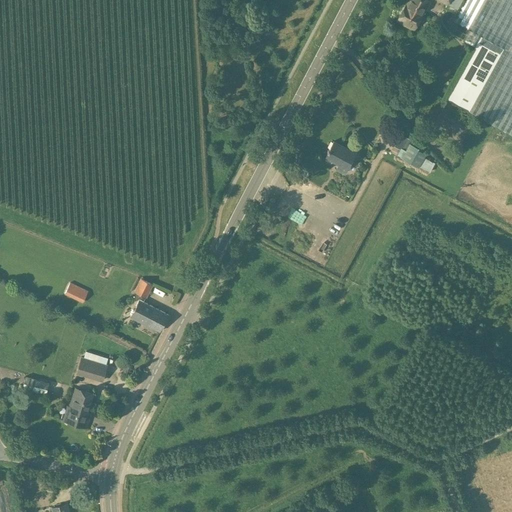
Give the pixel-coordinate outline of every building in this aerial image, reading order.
[(397,20),(414,29),(429,1),(428,0),(409,0),(407,6),(405,5),(397,20)] [(511,135),(511,0),(464,0),(456,15),(462,18),(459,23),(470,29),(464,40),(475,46),(446,99),(511,135)] [(399,150),(396,155),(417,166),(424,154),(416,150),(417,148),(407,143),(409,140),(397,133),(390,145),(399,150)] [(336,168),(344,173),(355,152),(333,141),(325,156),(335,161),(336,159),(340,161),(336,168)] [(134,292),(146,298),(153,284),(141,278),(134,292)] [(64,294),(83,302),(88,291),(70,282),(64,294)] [(131,316),(159,331),(168,314),(139,299),(131,316)] [(76,373),(102,382),(108,364),(81,356),(76,373)] [(48,384),(26,378),(22,389),(45,396),(48,384)] [(75,388),(71,403),(80,406),(81,402),(89,404),(92,393),(75,388)] [(80,406),(71,403),(66,421),(82,426),(89,404),(81,402),(80,406)]
